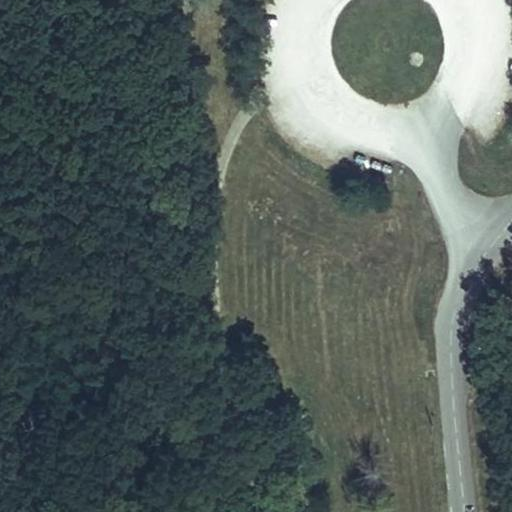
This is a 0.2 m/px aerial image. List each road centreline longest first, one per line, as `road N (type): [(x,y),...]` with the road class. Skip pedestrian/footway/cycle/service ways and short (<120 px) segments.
road 1 (track): [(203,511),(202,253),(226,124),(307,71)]
road 2 (unclassified): [(511,224),(471,268),(445,341),(462,511)]
